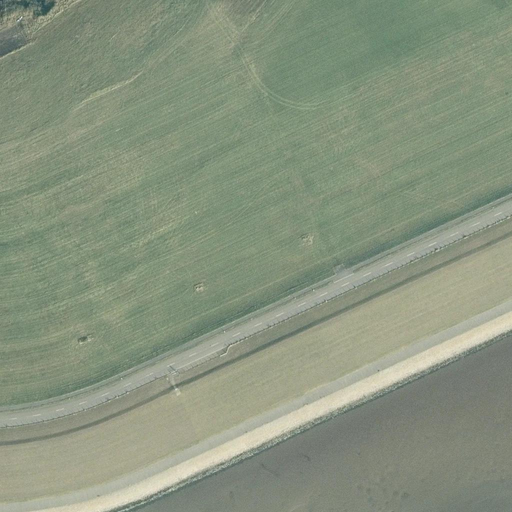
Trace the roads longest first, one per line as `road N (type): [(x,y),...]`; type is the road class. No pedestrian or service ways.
road 1 (residential): [(0,422),(113,396),(511,213)]
road 2 (track): [(511,307),(120,487),(14,511)]
